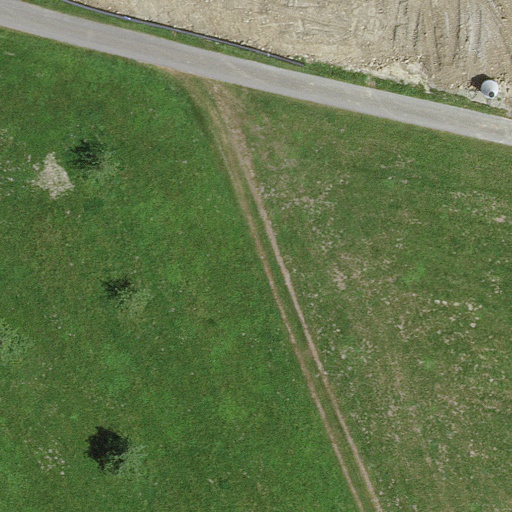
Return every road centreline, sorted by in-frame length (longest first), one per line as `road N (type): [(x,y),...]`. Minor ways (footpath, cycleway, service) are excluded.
road 1 (track): [(0,16),(511,138)]
road 2 (track): [(181,62),(375,511)]
